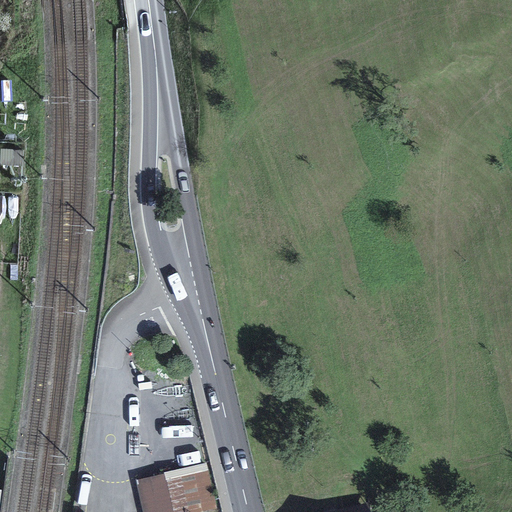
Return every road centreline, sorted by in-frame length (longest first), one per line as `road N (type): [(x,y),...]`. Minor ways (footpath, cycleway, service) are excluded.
road 1 (primary): [(152,31),(150,219),(190,293)]
road 2 (primary): [(190,293),(191,220),(152,31)]
road 3 (primary): [(190,293),(247,511)]
